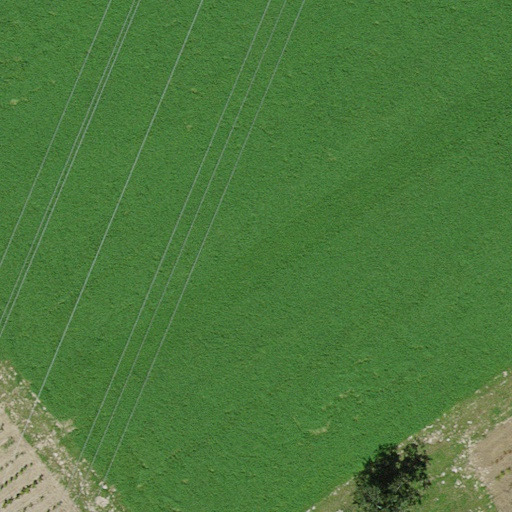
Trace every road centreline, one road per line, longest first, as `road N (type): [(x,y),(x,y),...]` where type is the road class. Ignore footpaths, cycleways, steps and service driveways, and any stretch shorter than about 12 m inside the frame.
road 1 (track): [(347,511),(511,391)]
road 2 (track): [(0,385),(96,511)]
